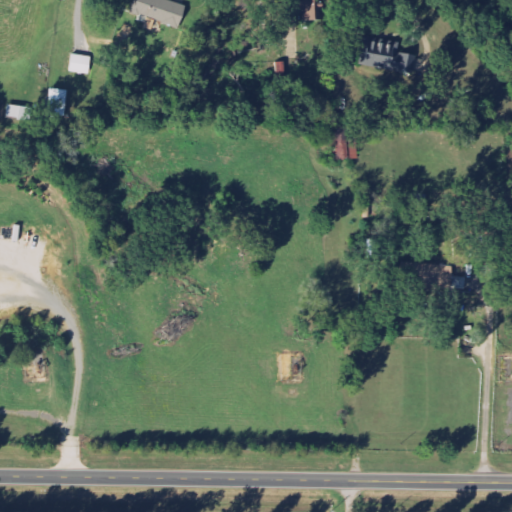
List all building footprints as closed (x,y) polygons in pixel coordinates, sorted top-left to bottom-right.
[(182,27),(187,5),(168,0),(138,0),(134,16),(182,27)] [(327,21),(325,0),(288,0),(289,13),(304,12),(304,22),(327,21)] [(416,73),(417,56),(400,54),(401,44),(370,40),(367,68),(416,73)] [(69,91),(52,89),(49,115),(66,117),(69,91)] [(33,121),(34,108),(9,106),(8,119),(33,121)] [(454,266),(420,265),(419,288),(466,289),(466,278),(454,277),(454,266)]
